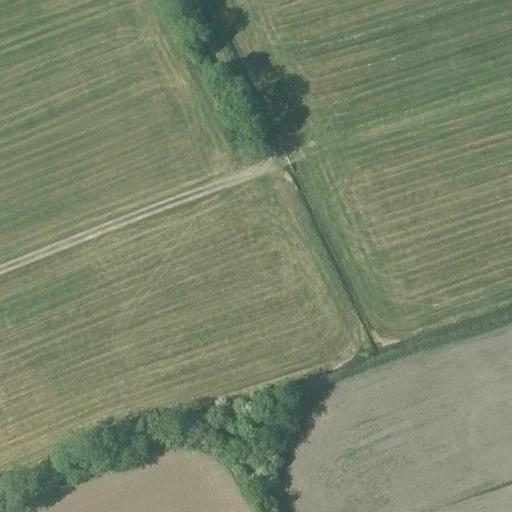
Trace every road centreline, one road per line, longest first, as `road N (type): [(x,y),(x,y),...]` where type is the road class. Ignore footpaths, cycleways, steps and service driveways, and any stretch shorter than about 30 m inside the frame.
road 1 (track): [(0,266),(260,165),(262,145),(186,0)]
road 2 (track): [(260,165),(511,79)]
